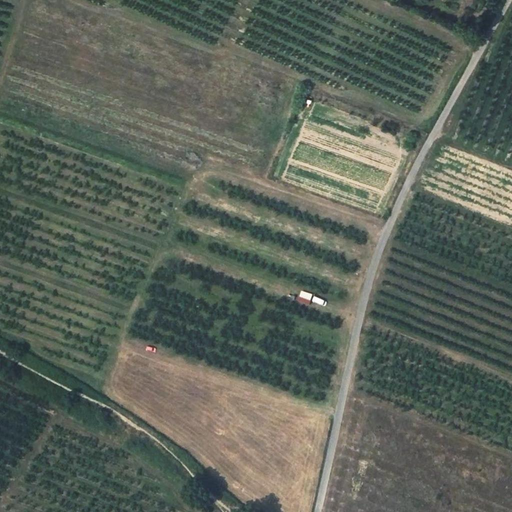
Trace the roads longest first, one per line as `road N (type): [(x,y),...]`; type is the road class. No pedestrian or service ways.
road 1 (residential): [(318,511),(373,266),(413,172),(510,0)]
road 2 (track): [(0,351),(156,443),(226,511)]
